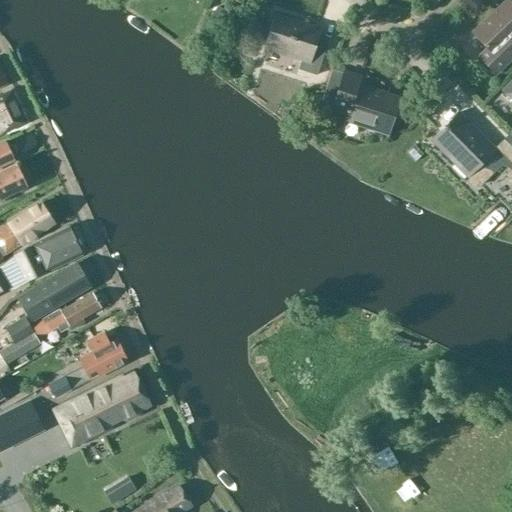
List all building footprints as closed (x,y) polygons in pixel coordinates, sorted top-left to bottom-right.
[(479,55),(497,74),(511,59),(511,4),(508,0),(507,0),(474,32),(488,47),(479,55)] [(318,24),(279,12),(268,47),(302,58),(298,69),(317,75),(327,40),(314,36),(318,24)] [(343,73),(342,77),(337,91),(332,106),(348,111),(345,119),(388,133),(399,100),(357,86),(360,78),(343,73)] [(326,87),(337,91),(342,77),(331,74),(326,87)] [(511,98),(511,80),(503,89),(511,98)] [(0,133),(24,122),(9,92),(0,96),(0,133)] [(495,148),(460,112),(433,139),(469,177),(469,182),(474,187),(478,186),(492,173),(487,168),(502,154),(511,163),(511,139),(508,136),(495,148)] [(0,166),(14,160),(12,157),(15,152),(13,145),(7,145),(5,141),(0,143),(0,166)] [(0,170),(0,198),(26,186),(15,163),(0,170)] [(2,257),(6,255),(53,224),(40,203),(0,229),(0,262),(4,260),(2,257)] [(15,256),(27,281),(82,255),(69,228),(26,248),(15,256)] [(6,329),(15,344),(33,333),(28,324),(81,293),(80,292),(90,286),(77,264),(68,269),(67,269),(17,298),(28,316),(6,329)] [(0,273),(0,291),(9,286),(0,273)] [(32,326),(39,338),(58,327),(61,333),(70,328),(71,330),(84,322),(81,319),(101,308),(92,293),(61,311),(60,310),(32,326)] [(15,344),(0,352),(0,354),(5,364),(40,344),(33,333),(15,344)] [(72,391),(71,390),(129,361),(118,339),(109,344),(104,333),(88,341),(93,352),(80,359),(84,367),(65,377),(48,385),(55,399),(72,391)] [(55,410),(72,446),(113,426),(113,422),(122,417),(126,419),(140,413),(139,410),(150,404),(135,374),(124,380),(123,377),(55,410)] [(29,401),(7,412),(21,441),(43,430),(29,401)] [(378,451),(358,464),(365,475),(385,463),(378,451)] [(117,484),(103,492),(111,505),(125,497),(117,484)] [(166,492),(134,511),(182,511),(191,506),(179,487),(167,494),(166,492)]
